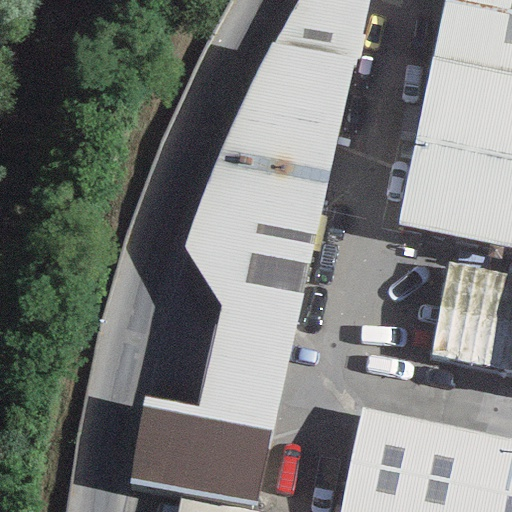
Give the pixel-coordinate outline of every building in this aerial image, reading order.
[(369,0),(299,0),(273,44),(357,60),(369,0)] [(511,249),(511,0),(443,0),(396,225),(511,249)] [(255,506),(357,60),(273,44),(270,42),(208,174),(183,246),(220,302),(199,409),(143,396),(129,485),(255,506)] [(511,511),(511,447),(358,416),(338,511),(511,511)] [(243,511),(178,498),(175,511),(243,511)]
